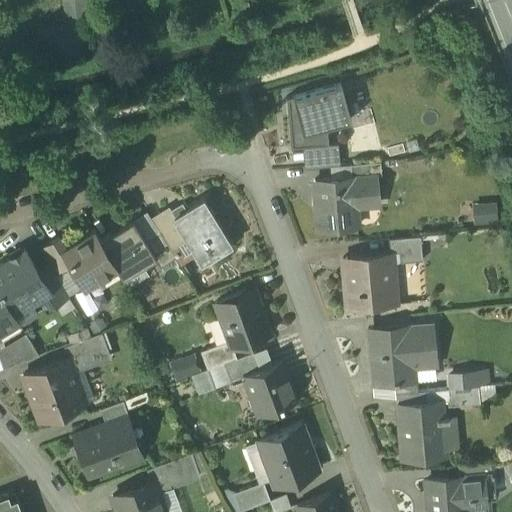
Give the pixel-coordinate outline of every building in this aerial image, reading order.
[(76,36),(61,40),(64,50),(79,46),(76,36)] [(340,82),(286,97),(286,98),(288,98),(289,116),(288,116),(291,146),(322,144),(320,127),(350,119),(340,82)] [(349,147),(315,150),(317,167),(350,164),(351,164),(349,147)] [(351,164),(350,164),(351,176),(352,178),(377,176),(378,177),(382,177),(381,161),(351,164)] [(351,176),(315,179),(320,230),(357,226),(355,203),(379,201),(378,177),(377,176),(352,178),(351,176)] [(231,245),(203,199),(176,216),(175,217),(187,237),(203,263),(204,262),(201,259),(228,242),(230,246),(231,245)] [(477,204),(478,223),(496,222),(495,203),(477,204)] [(176,216),(172,209),(154,220),(170,247),(187,237),(175,217),(176,216)] [(133,220),(101,239),(95,229),(94,230),(123,277),(124,277),(122,274),(141,262),(143,265),(155,258),(156,257),(145,240),(133,220)] [(170,247),(154,220),(153,220),(160,231),(145,240),(156,257),(155,258),(161,267),(177,258),(170,247)] [(94,230),(63,249),(85,285),(101,276),(100,274),(115,265),(123,278),(123,277),(94,230)] [(421,235),(389,238),(390,253),(391,253),(391,254),(398,254),(398,262),(423,260),(421,235)] [(69,270),(52,242),(40,249),(48,262),(58,277),(69,270)] [(26,248),(0,264),(0,290),(17,318),(11,307),(42,287),(43,286),(34,271),(38,268),(26,248)] [(390,253),(350,257),(351,268),(345,269),(348,307),(396,303),(391,254),(391,253),(390,253)] [(58,277),(48,262),(38,268),(34,271),(43,286),(42,287),(53,304),(69,295),(58,277)] [(254,288),(215,303),(229,341),(232,348),(233,347),(271,333),(271,332),(269,332),(259,305),(261,304),(254,288)] [(0,328),(17,318),(0,290),(0,328)] [(426,324),(371,329),(375,382),(376,382),(407,379),(408,379),(407,361),(435,358),(433,341),(428,342),(426,324)] [(102,332),(70,344),(77,363),(72,365),(72,366),(110,352),(102,332)] [(29,338),(4,353),(9,366),(39,355),(29,338)] [(229,341),(201,351),(208,369),(237,358),(233,347),(232,348),(229,341)] [(237,358),(208,369),(215,388),(245,377),(244,375),(262,368),(256,351),(237,358)] [(69,357),(24,374),(40,419),(85,402),(85,400),(80,402),(70,375),(75,373),(72,366),(72,365),(69,357)] [(262,368),(244,375),(245,377),(251,394),(253,394),(260,412),(258,412),(259,414),(296,400),(282,361),(262,368)] [(447,388),(479,385),(476,369),(445,372),(447,388)] [(407,379),(376,382),(377,394),(398,392),(409,391),(407,379)] [(479,385),(447,388),(448,402),(448,406),(480,403),(479,385)] [(409,391),(398,392),(399,404),(441,401),(441,402),(448,402),(447,388),(409,391)] [(124,400),(100,408),(106,423),(121,417),(122,419),(128,417),(130,416),(124,400)] [(399,404),(398,404),(398,405),(401,405),(404,433),(401,433),(403,458),(446,454),(445,449),(459,448),(456,415),(443,416),(441,402),(441,401),(399,404)] [(106,423),(74,434),(89,475),(142,456),(128,417),(122,419),(121,417),(106,423)] [(302,424),(259,440),(273,480),(292,473),(294,478),(321,468),(315,450),(312,451),(302,424)] [(192,452),(154,466),(161,486),(199,472),(192,452)] [(491,462),(459,465),(460,476),(483,474),(483,476),(492,475),(491,462)] [(460,476),(426,479),(428,497),(431,497),(432,511),(465,511),(464,500),(484,498),(483,476),(483,474),(460,476)] [(165,511),(154,480),(113,495),(119,511),(165,511)] [(263,482),(233,493),(240,511),(270,499),(263,482)] [(337,511),(330,492),(297,504),(300,511),(337,511)] [(8,493),(0,495),(0,511),(22,511),(17,497),(10,499),(8,493)]
